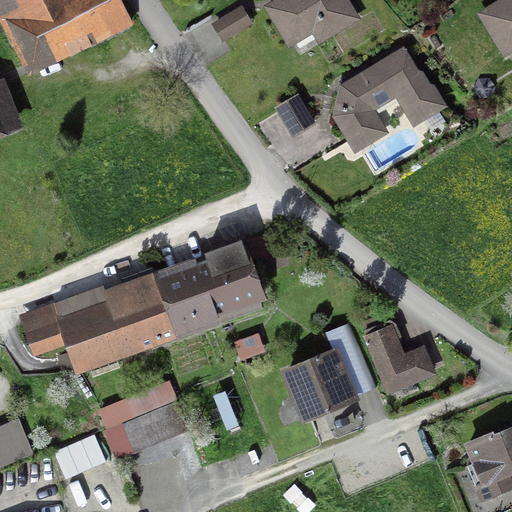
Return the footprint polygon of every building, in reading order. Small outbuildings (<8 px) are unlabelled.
[(0,0),(0,8),(29,67),(125,20),(114,0),(0,0)] [(343,0),(275,0),(268,5),(290,44),(310,32),(315,42),(354,19),(343,0)] [(511,0),(504,0),(482,13),(504,52),(511,48),(511,0)] [(237,9),(214,23),(221,36),(245,22),(237,9)] [(419,74),(405,51),(339,89),(333,119),(356,157),(391,136),(377,113),(396,101),(414,130),(448,109),(436,88),(430,87),(424,74),(419,74)] [(299,96),(276,110),(294,139),(317,126),(299,96)] [(238,242),(53,306),(65,341),(74,368),(259,304),(238,242)] [(28,354),(65,341),(53,306),(16,319),(28,354)] [(389,329),(363,340),(388,395),(433,374),(422,349),(402,357),(389,329)] [(333,351),(283,370),(303,420),(353,401),(333,351)] [(107,426),(178,397),(170,378),(99,408),(107,426)] [(178,397),(107,426),(119,456),(190,426),(178,397)] [(14,425),(0,430),(0,465),(26,456),(14,425)] [(511,427),(465,446),(480,484),(511,472),(511,427)] [(93,438),(53,454),(63,477),(103,461),(93,438)]
